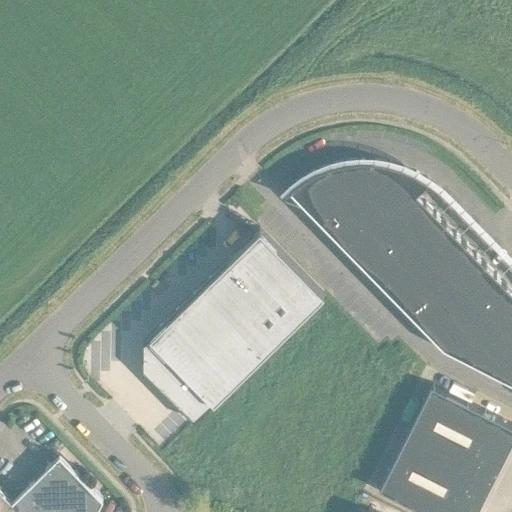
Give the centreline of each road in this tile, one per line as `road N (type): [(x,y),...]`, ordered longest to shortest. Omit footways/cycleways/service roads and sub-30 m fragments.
road 1 (unclassified): [(511,173),(463,127),(422,106),(352,95),(305,105),(243,142),(26,354)]
road 2 (unclassified): [(158,511),(147,481),(26,354)]
